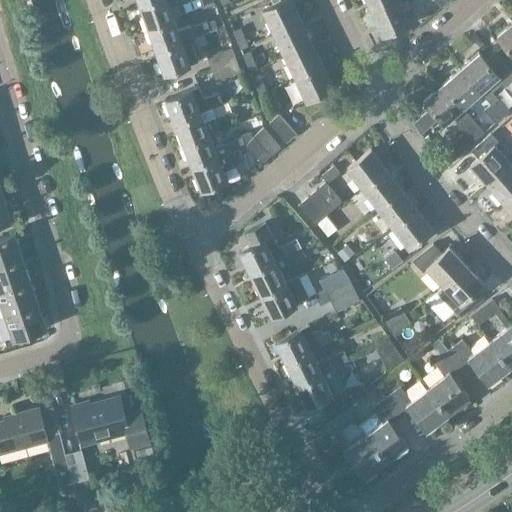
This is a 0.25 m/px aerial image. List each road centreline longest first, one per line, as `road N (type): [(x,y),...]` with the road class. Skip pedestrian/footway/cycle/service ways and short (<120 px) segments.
road 1 (residential): [(0,371),(63,353),(74,329),(0,85)]
road 2 (residential): [(334,503),(196,244)]
road 3 (residential): [(196,244),(103,0)]
road 4 (residential): [(196,244),(370,88)]
road 5 (residential): [(511,268),(447,201),(370,88)]
road 6 (residential): [(334,503),(383,499),(511,402)]
road 7 (residential): [(370,88),(473,0)]
